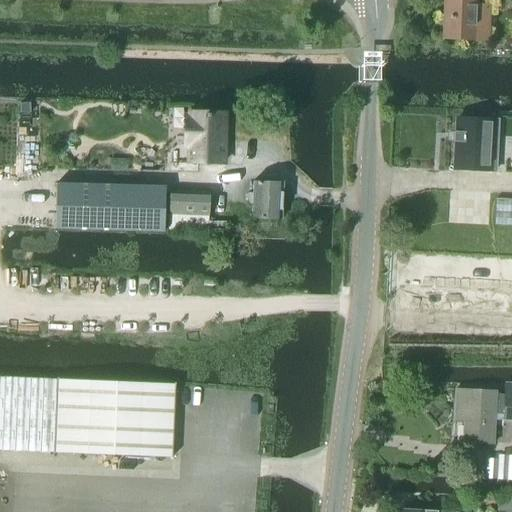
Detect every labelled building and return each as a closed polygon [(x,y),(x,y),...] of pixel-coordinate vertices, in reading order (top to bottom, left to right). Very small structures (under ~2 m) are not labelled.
[(444,0),(443,40),(487,42),(488,8),(475,7),(475,0),(444,0)] [(29,106),(20,109),(23,118),(32,115),(29,106)] [(223,164),(224,114),(189,113),(189,118),(185,117),(184,147),(188,147),(188,163),(223,164)] [(489,172),(490,145),(497,146),(498,121),(457,119),(455,170),(489,172)] [(252,207),(252,219),(281,220),(282,184),(253,183),(252,194),(247,194),(247,207),(252,207)] [(56,184),(54,229),(143,232),(160,232),(163,232),(165,187),(148,187),(56,184)] [(168,229),(225,231),(226,224),(208,223),(209,192),(169,191),(168,229)] [(511,199),(495,199),(494,224),(511,225),(511,199)] [(0,451),(53,454),(172,458),(172,457),(153,456),(155,416),(173,416),(174,384),(0,376),(0,451)] [(495,391),(472,390),(472,391),(456,390),(454,423),(464,423),(463,443),(492,445),(493,422),(511,422),(511,393),(504,394),(503,395),(495,395),(495,391)]
